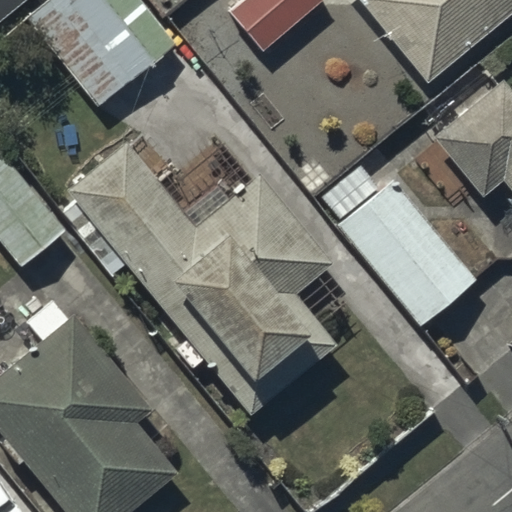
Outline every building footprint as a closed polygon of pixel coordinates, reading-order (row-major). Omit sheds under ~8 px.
[(0,0),(0,16),(19,0),(0,0)] [(43,0),(22,17),(92,104),(170,42),(136,0),(43,0)] [(233,0),(221,10),(256,51),(316,0),(233,0)] [(511,0),(353,0),(419,80),(511,4),(511,0)] [(496,78),(424,135),(475,198),(495,182),(511,202),(511,90),(509,93),(496,78)] [(116,139),(57,188),(181,338),(170,347),(187,368),(199,358),(244,413),(329,344),(287,293),(324,263),(249,172),(245,175),(217,141),(175,175),(155,151),(138,165),(116,139)] [(0,156),(0,245),(16,265),(60,228),(0,156)] [(468,279),(385,178),(371,190),(352,167),(316,197),(336,222),(332,225),(413,324),(468,279)] [(35,340),(0,368),(0,442),(57,511),(124,511),(173,473),(129,419),(143,407),(68,316),(65,318),(48,297),(19,321),(35,340)]
